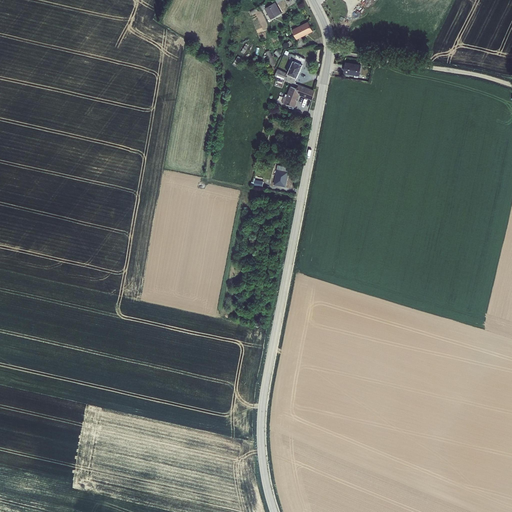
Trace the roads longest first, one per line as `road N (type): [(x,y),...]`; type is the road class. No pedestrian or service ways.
road 1 (tertiary): [(277,511),(263,434),(330,50)]
road 2 (unclassified): [(330,50),(511,84)]
